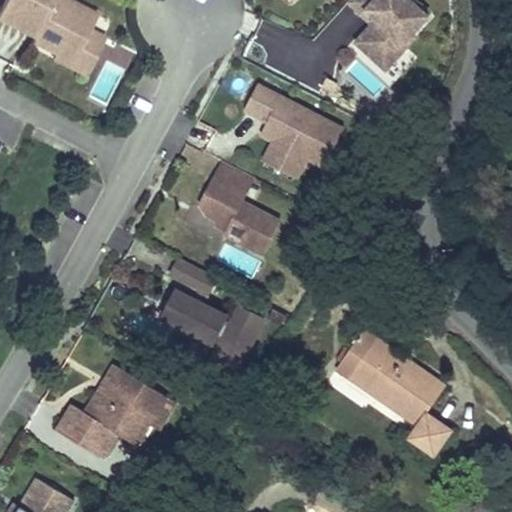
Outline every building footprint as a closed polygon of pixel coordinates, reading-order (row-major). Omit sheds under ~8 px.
[(6,0),(0,12),(0,17),(36,36),(33,42),(57,54),(62,42),(79,51),(90,29),(98,14),(69,0),(64,0),(64,1),(62,0),(6,0)] [(430,12),(417,0),(348,0),(347,3),(369,23),(354,39),(386,68),(418,33),(414,30),(430,12)] [(62,42),(57,54),(55,58),(85,73),(103,36),(90,29),(79,51),(62,42)] [(344,128),(259,83),(245,110),(260,118),(262,114),(270,118),(268,121),(261,134),(274,140),(271,146),(305,163),(308,158),(325,167),(344,128)] [(305,163),(271,146),(265,158),(299,176),(305,163)] [(206,215),(228,226),(223,234),(262,253),(279,220),(242,201),(246,193),(213,176),(199,203),(206,215)] [(218,277),(180,257),(171,275),(197,289),(193,298),(177,290),(163,317),(213,342),(216,335),(221,337),(209,360),(235,374),(264,317),(238,304),(229,321),(225,319),(227,315),(205,304),(218,277)] [(427,413),(446,386),(364,330),(337,370),(419,426),(410,438),(435,455),(452,430),(427,413)] [(146,420),(162,393),(115,365),(106,381),(112,384),(102,401),(96,397),(86,413),(74,405),(58,430),(105,458),(119,434),(138,445),(151,423),(146,420)] [(102,401),(112,384),(106,381),(96,397),(102,401)] [(151,423),(167,396),(162,393),(146,420),(151,423)] [(155,511),(160,511),(178,483),(149,465),(130,497),(155,511)] [(74,511),(79,504),(39,480),(22,508),(19,511),(74,511)]
